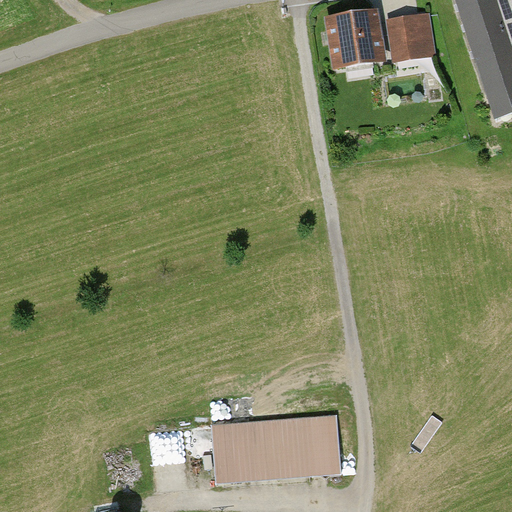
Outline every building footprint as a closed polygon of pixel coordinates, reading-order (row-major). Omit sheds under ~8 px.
[(511,68),(491,0),(455,0),(492,120),(511,114),(511,68)] [(511,0),(495,0),(511,52),(511,0)] [(377,10),(324,18),(331,73),(385,66),(377,10)] [(437,52),(431,12),(385,18),(391,59),(437,52)] [(336,419),(208,427),(212,487),(340,479),(336,419)]
